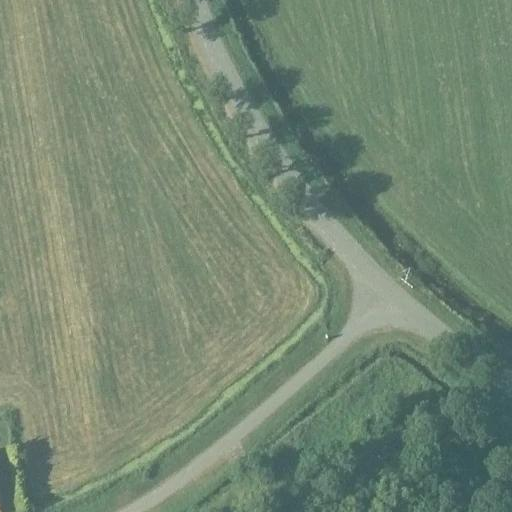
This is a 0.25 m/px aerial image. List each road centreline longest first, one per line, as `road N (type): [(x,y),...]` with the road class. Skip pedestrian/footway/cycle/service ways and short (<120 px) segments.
road 1 (tertiary): [(390,293),(337,241),(271,155),(218,64),(193,0)]
road 2 (unclassified): [(130,511),(217,450),(390,293)]
road 3 (tertiary): [(511,386),(390,293)]
